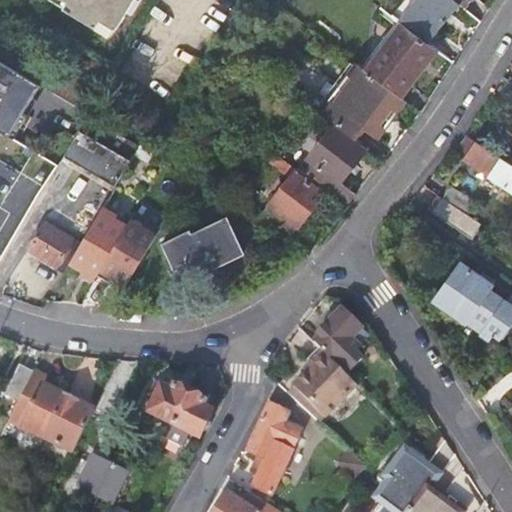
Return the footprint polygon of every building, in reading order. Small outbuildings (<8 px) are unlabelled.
[(101,20),(117,30),(135,0),(65,0),(69,2),(65,9),(95,28),(101,20)] [(404,25),(428,43),(461,4),(456,0),(406,0),(393,16),(404,25)] [(368,73),(402,98),(438,50),(428,43),(404,25),(368,73)] [(235,47),(226,42),(216,58),(226,63),(235,47)] [(40,86),(0,61),(0,131),(9,137),(40,86)] [(360,66),(322,112),(323,113),(357,139),(365,129),(376,139),(406,102),(402,98),(368,73),(360,66)] [(80,109),(54,93),(46,107),(72,123),(80,109)] [(188,108),(178,124),(186,130),(196,113),(188,108)] [(60,166),(49,184),(62,191),(79,164),(117,187),(142,146),(91,115),(60,166)] [(327,189),(326,191),(347,206),(356,195),(341,183),(366,150),(335,126),(309,160),(334,179),(330,185),(325,181),(322,184),(327,189)] [(464,160),(511,191),(511,166),(467,137),(459,147),(468,153),(464,160)] [(276,209),(265,223),(290,239),(325,194),(296,171),(298,169),(277,153),(272,161),(292,176),(271,205),(276,209)] [(452,186),(444,198),(468,214),(477,202),(452,186)] [(473,239),(483,225),(468,214),(444,198),(440,197),(431,212),(473,239)] [(118,215),(104,207),(82,245),(71,263),(84,270),(82,273),(96,281),(98,275),(128,226),(116,219),(118,215)] [(196,275),(244,252),(228,219),(192,237),(190,234),(164,246),(176,269),(189,263),(196,275)] [(144,228),(132,221),(128,226),(98,275),(112,283),(115,278),(127,285),(161,230),(147,222),(144,228)] [(71,263),(82,245),(45,223),(29,250),(66,272),(71,263)] [(57,267),(30,252),(25,261),(51,277),(57,267)] [(490,285),(492,281),(483,275),(481,278),(461,264),(435,302),(467,324),(468,322),(484,333),(482,334),(490,340),(493,335),(495,337),(497,335),(503,339),(511,327),(511,295),(509,300),(507,304),(489,291),(492,287),(492,286),(490,285)] [(324,352),(348,375),(363,358),(357,352),(361,346),(353,338),(362,328),(342,309),(318,336),(320,338),(315,343),(320,348),(324,352)] [(506,350),(498,344),(492,344),(478,364),(490,372),(506,350)] [(324,352),(311,365),(314,369),(309,374),(296,388),(327,418),(359,386),(348,375),(324,352)] [(20,401),(34,372),(20,365),(6,393),(20,401)] [(48,379),(34,372),(20,401),(11,420),(75,452),(96,409),(45,385),(48,379)] [(173,424),(188,393),(175,386),(172,391),(153,382),(141,409),(173,424)] [(206,401),(188,393),(173,424),(166,438),(184,447),(190,433),(201,438),(214,411),(204,406),(206,401)] [(290,413),(270,404),(248,454),(260,459),(259,465),(264,466),(254,489),(272,496),(302,431),(286,423),(290,413)] [(461,511),(464,508),(450,497),(448,500),(430,487),(439,475),(421,462),(424,457),(420,454),(419,454),(408,447),(392,467),(388,465),(378,478),(385,484),(376,497),(388,505),(382,511),(461,511)] [(353,481),(353,482),(358,479),(368,468),(350,450),(337,464),(353,481)] [(84,489),(112,504),(127,475),(92,456),(77,486),(84,489)] [(277,511),(255,498),(250,507),(227,493),(216,511),(277,511)]
